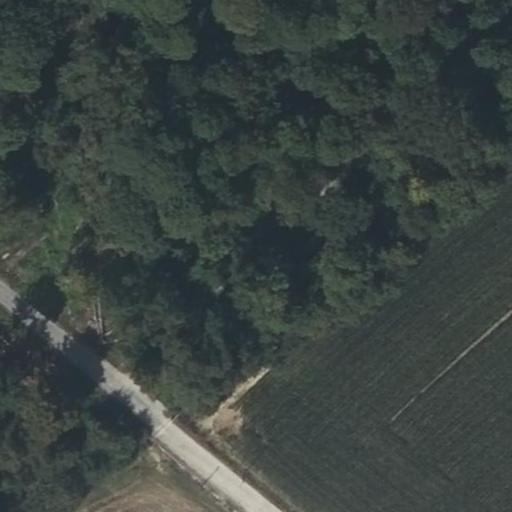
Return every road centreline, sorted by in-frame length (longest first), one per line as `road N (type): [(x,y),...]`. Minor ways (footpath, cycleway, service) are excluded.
road 1 (track): [(151,396),(511,98)]
road 2 (unclassified): [(0,281),(151,396),(279,511)]
